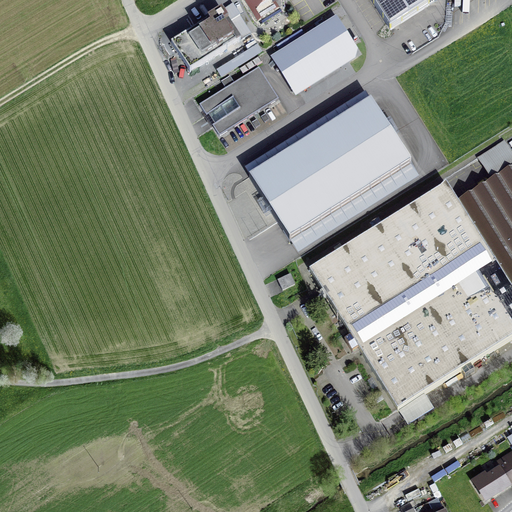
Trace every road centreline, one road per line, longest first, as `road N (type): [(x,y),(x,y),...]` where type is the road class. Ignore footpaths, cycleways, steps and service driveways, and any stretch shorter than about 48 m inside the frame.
road 1 (unclassified): [(363,511),(210,171)]
road 2 (unclassified): [(210,171),(376,67)]
road 3 (track): [(0,103),(96,43),(140,29)]
road 4 (unclassified): [(210,171),(140,29)]
road 5 (unclassified): [(376,67),(392,73),(507,0)]
